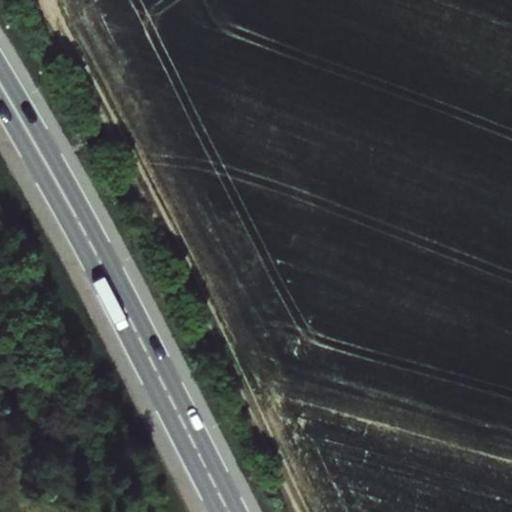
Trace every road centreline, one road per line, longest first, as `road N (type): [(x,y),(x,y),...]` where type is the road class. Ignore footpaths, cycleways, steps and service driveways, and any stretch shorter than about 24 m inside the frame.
road 1 (track): [(62,0),(313,511)]
road 2 (primary): [(0,88),(225,511)]
